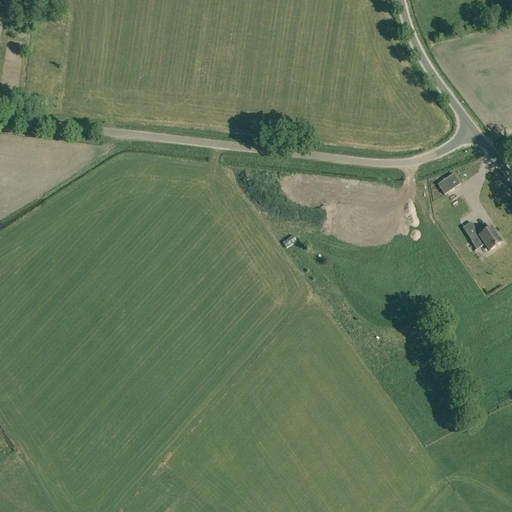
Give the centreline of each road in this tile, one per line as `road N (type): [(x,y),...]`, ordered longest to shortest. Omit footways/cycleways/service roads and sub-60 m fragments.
road 1 (unclassified): [(472,131),(437,154),(381,164),(0,120)]
road 2 (unclassified): [(472,131),(426,69),(399,0)]
